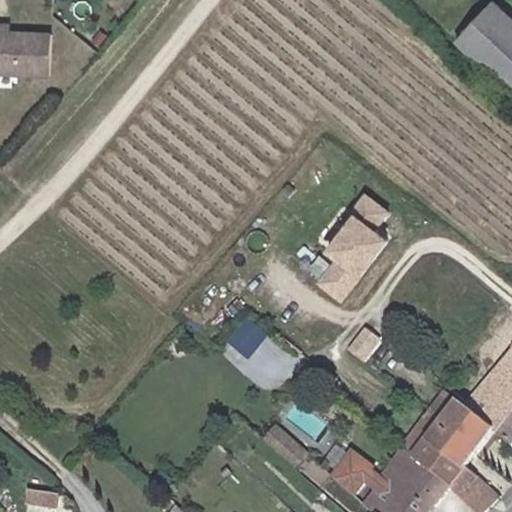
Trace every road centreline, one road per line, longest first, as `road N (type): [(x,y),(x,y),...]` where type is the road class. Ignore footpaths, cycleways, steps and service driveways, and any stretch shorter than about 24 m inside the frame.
road 1 (track): [(205,0),(0,239)]
road 2 (unknown): [(511,298),(470,266),(421,260),(391,283),(332,358),(264,368)]
